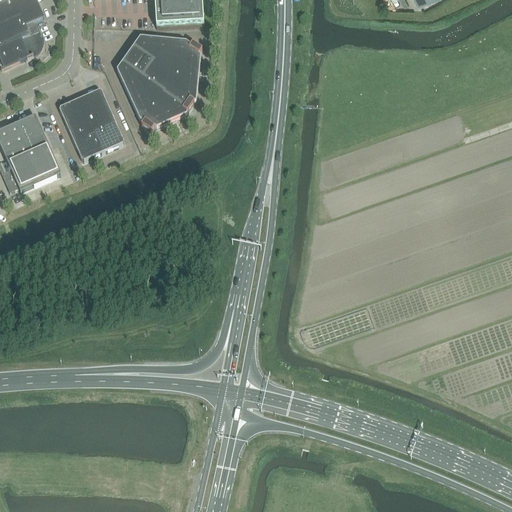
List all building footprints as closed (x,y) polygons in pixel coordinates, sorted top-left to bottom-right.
[(0,0),(0,69),(1,73),(34,59),(35,58),(36,57),(37,57),(38,56),(38,55),(39,55),(40,54),(40,53),(41,52),(41,51),(42,50),(42,49),(42,48),(43,47),(43,46),(43,45),(43,44),(43,43),(43,42),(42,42),(42,40),(42,39),(41,38),(36,25),(45,21),(35,0),(0,0)] [(149,0),(89,0),(91,31),(130,30),(129,2),(150,1),(149,0)] [(204,28),(203,0),(155,3),(157,31),(204,28)] [(186,46),(145,43),(138,52),(135,50),(123,67),(126,69),(119,79),(140,125),(143,127),(142,130),(151,136),(155,131),(187,116),(194,106),(199,59),(202,54),(193,47),(191,50),(186,46)] [(98,143),(104,156),(123,147),(124,145),(102,95),(100,94),(80,103),(98,143)] [(60,114),(77,152),(98,143),(80,103),(61,111),(60,114)] [(21,197),(62,179),(35,120),(16,129),(0,133),(0,136),(0,135),(0,149),(7,165),(0,168),(0,173),(10,196),(19,192),(21,197)] [(98,143),(77,152),(82,164),(84,165),(104,156),(98,143)]
